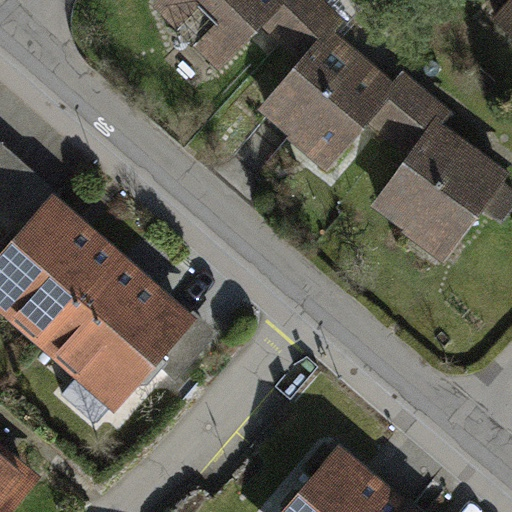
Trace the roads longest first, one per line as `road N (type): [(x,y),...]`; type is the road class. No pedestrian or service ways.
road 1 (residential): [(308,289),(10,22)]
road 2 (residential): [(109,511),(308,289)]
road 3 (residential): [(468,427),(308,289)]
